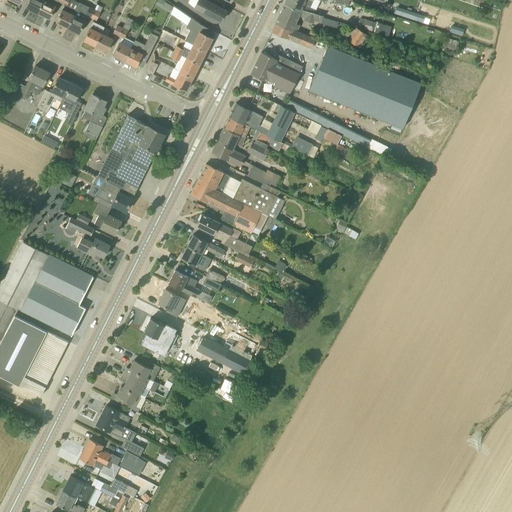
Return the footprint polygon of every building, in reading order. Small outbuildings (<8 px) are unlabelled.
[(44,0),(29,0),(26,7),(38,13),(44,0)] [(50,18),(57,3),(58,1),(61,3),(62,0),(44,0),(38,13),(50,18)] [(56,21),(68,27),(74,15),(77,10),(67,5),(69,0),(62,0),(61,3),(64,5),(62,9),(56,21)] [(158,0),(156,4),(161,8),(162,6),(171,11),(173,6),(165,1),(162,0),(158,0)] [(221,21),(226,10),(206,0),(198,0),(194,8),(221,21)] [(285,0),(284,3),(315,14),(320,1),(325,3),(325,0),(285,0)] [(315,14),(284,3),(275,24),(297,33),(301,24),(297,22),(300,16),(305,18),(304,20),(314,24),(315,21),(320,23),(323,16),(315,14)] [(79,33),(88,16),(91,17),(95,10),(89,7),(86,14),(77,10),(74,15),(68,27),(79,33)] [(416,21),(417,15),(396,8),(394,13),(416,21)] [(95,10),(91,17),(97,20),(100,13),(95,10)] [(133,20),(127,17),(123,27),(129,30),(133,20)] [(200,24),(190,19),(186,28),(193,31),(192,33),(198,36),(193,45),(206,51),(213,38),(197,30),(200,24)] [(374,32),(374,31),(377,23),(364,19),(361,28),(374,32)] [(95,46),(102,34),(105,27),(93,21),(84,40),(95,46)] [(377,23),(374,31),(385,35),(388,26),(378,22),(377,23)] [(113,33),(118,36),(123,27),(117,24),(113,33)] [(311,48),(312,45),(315,39),(297,33),(275,24),(271,32),(311,48)] [(118,36),(122,38),(124,39),(125,38),(129,30),(123,27),(118,36)] [(367,34),(356,28),(348,41),(359,48),(367,34)] [(135,40),(131,48),(125,60),(137,66),(142,55),(148,57),(158,37),(158,36),(151,33),(145,45),(135,40)] [(113,39),(102,34),(95,46),(107,52),(113,39)] [(447,35),(443,49),(455,52),(459,39),(447,35)] [(113,55),(125,60),(131,48),(119,42),(113,55)] [(206,51),(193,45),(191,50),(185,47),(183,49),(177,46),(174,52),(199,64),(206,51)] [(421,83),(327,45),(309,91),(403,129),(421,83)] [(199,64),(174,52),(171,57),(178,61),(174,69),(180,71),(193,78),(199,64)] [(251,74),(289,92),(302,66),(285,58),(282,66),(275,62),(277,59),(261,52),(251,74)] [(153,74),(158,65),(152,62),(147,71),(153,74)] [(34,105),(38,107),(46,90),(42,88),(50,73),(35,66),(29,78),(25,87),(19,84),(14,96),(19,99),(21,97),(27,100),(31,92),(39,95),(34,105)] [(186,91),(193,78),(180,71),(176,80),(168,76),(165,81),(186,91)] [(46,90),(38,107),(36,110),(46,115),(50,107),(56,111),(57,109),(70,83),(59,77),(51,92),(46,90)] [(82,89),(70,83),(57,109),(68,115),(63,124),(70,127),(79,108),(74,106),(82,89)] [(102,126),(98,124),(96,124),(105,108),(103,107),(106,101),(93,94),(85,108),(87,109),(81,121),(88,124),(85,131),(97,137),(102,126)] [(257,130),(280,141),(294,113),(280,106),(277,115),(270,128),(260,123),(263,116),(236,103),(229,116),(245,124),(251,127),(257,130)] [(119,133),(156,152),(165,134),(157,130),(157,129),(155,128),(155,129),(136,120),(136,119),(128,115),(119,133)] [(229,116),(224,127),(245,138),(251,127),(245,124),(229,116)] [(307,130),(316,134),(314,138),(321,142),(323,138),(328,129),(320,126),(320,125),(312,120),(312,121),(307,130)] [(212,152),(240,166),(245,157),(232,151),(235,145),(240,148),(245,138),(224,127),(212,152)] [(341,136),(328,129),(323,138),(337,145),(341,136)] [(281,148),(283,143),(280,141),(257,130),(251,141),(265,148),(267,146),(279,152),(281,148)] [(111,149),(125,157),(116,176),(109,172),(105,180),(120,188),(122,189),(126,182),(138,188),(156,152),(119,133),(111,149)] [(291,146),(308,154),(313,143),(296,135),(291,146)] [(42,142),(48,145),(51,139),(45,136),(42,142)] [(390,154),(393,147),(372,138),(368,145),(390,154)] [(262,154),(265,148),(251,141),(246,152),(264,161),(267,156),(262,154)] [(288,151),(290,146),(283,143),(281,148),(288,151)] [(338,144),(334,151),(340,153),(343,147),(338,144)] [(197,181),(222,193),(230,176),(223,173),(206,164),(197,181)] [(247,176),(263,183),(267,186),(270,181),(277,185),(280,179),(252,165),(247,176)] [(71,187),(75,179),(65,174),(61,182),(71,187)] [(261,188),(242,179),(233,198),(261,212),(268,216),(280,192),(267,186),(263,183),(261,188)] [(120,188),(105,180),(99,193),(97,195),(96,195),(93,200),(99,203),(104,205),(106,201),(126,211),(132,199),(118,192),(120,188)] [(251,233),(261,212),(233,198),(222,193),(197,181),(191,193),(225,210),(221,218),(251,233)] [(108,207),(104,205),(99,203),(94,212),(99,215),(94,224),(115,234),(121,221),(105,213),(108,207)] [(224,244),(241,253),(248,256),(253,247),(237,239),(241,232),(233,228),(232,230),(219,223),(202,214),(197,225),(214,234),(215,232),(227,238),(224,244)] [(75,221),(86,226),(89,220),(78,215),(75,221)] [(92,229),(86,226),(75,221),(70,218),(66,228),(76,233),(77,231),(88,236),(92,229)] [(340,220),(337,227),(339,228),(344,231),(347,223),(340,220)] [(187,246),(201,254),(204,248),(222,257),(225,251),(207,242),(207,241),(193,234),(187,246)] [(93,243),(86,239),(81,237),(77,246),(95,256),(96,253),(104,257),(109,245),(95,238),(93,243)] [(79,304),(94,277),(23,241),(0,287),(0,339),(2,341),(15,315),(18,308),(72,336),(86,308),(79,304)] [(198,260),(201,254),(187,246),(181,258),(195,266),(195,265),(205,270),(208,265),(198,260)] [(253,260),(238,253),(234,260),(250,267),(253,260)] [(275,267),(273,270),(278,272),(281,274),(286,265),(278,261),(275,267)] [(175,270),(168,283),(196,297),(200,290),(194,287),(197,281),(175,270)] [(206,277),(221,285),(227,288),(231,280),(210,270),(206,277)] [(284,276),(277,272),(275,277),(281,280),(284,276)] [(221,285),(206,277),(202,284),(217,292),(221,285)] [(165,311),(176,317),(185,299),(165,289),(158,303),(167,307),(165,311)] [(15,315),(2,341),(0,344),(0,375),(41,396),(68,341),(15,315)] [(165,325),(151,318),(144,331),(148,333),(143,343),(162,353),(165,345),(171,348),(178,334),(172,331),(174,328),(166,324),(165,325)] [(228,348),(204,336),(198,349),(222,361),(228,348)] [(266,349),(268,342),(260,340),(258,346),(266,349)] [(242,367),(245,358),(234,353),(230,362),(242,367)] [(130,369),(132,370),(153,381),(160,366),(142,357),(139,362),(134,360),(130,369)] [(124,371),(121,375),(144,387),(155,392),(159,384),(153,381),(132,370),(130,374),(124,371)] [(125,383),(123,387),(140,395),(144,387),(121,375),(119,380),(125,383)] [(140,395),(123,387),(121,386),(116,395),(121,398),(119,402),(138,412),(140,409),(134,406),(140,395)] [(106,405),(101,415),(125,427),(130,417),(106,405)] [(125,427),(101,415),(96,424),(121,437),(125,427)] [(81,444),(86,427),(72,422),(67,439),(81,444)] [(190,432),(199,436),(203,428),(194,424),(190,432)] [(218,437),(225,441),(229,433),(223,429),(223,430),(219,436),(218,437)] [(89,438),(84,448),(114,464),(117,458),(105,452),(104,453),(100,451),(103,445),(89,438)] [(117,465),(114,464),(84,448),(79,458),(101,469),(103,465),(108,467),(106,471),(112,474),(117,465)] [(139,457),(127,450),(123,457),(136,463),(139,457)] [(171,461),(174,454),(168,451),(165,457),(171,461)] [(152,465),(150,470),(162,474),(163,469),(152,465)] [(63,489),(76,496),(89,503),(96,489),(113,497),(117,490),(95,479),(91,486),(70,475),(63,489)] [(114,478),(110,485),(125,492),(129,486),(114,478)] [(71,504),(76,496),(63,489),(56,503),(68,510),(69,509),(73,511),(82,511),(85,508),(78,504),(77,506),(71,504)] [(145,492),(140,497),(146,503),(151,498),(145,492)] [(114,511),(120,511),(128,498),(123,495),(114,511)]
